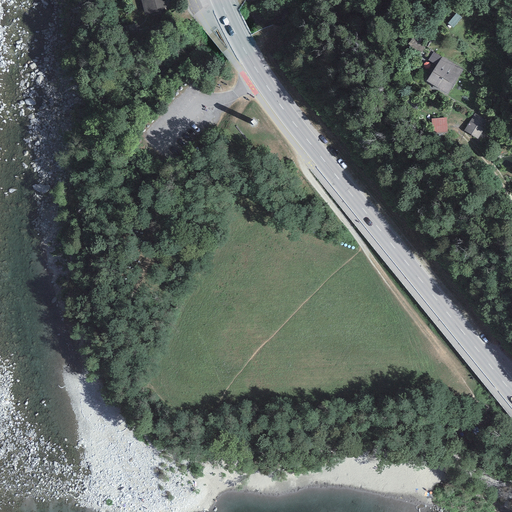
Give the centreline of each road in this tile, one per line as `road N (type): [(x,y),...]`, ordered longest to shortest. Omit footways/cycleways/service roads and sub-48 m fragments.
road 1 (secondary): [(511,393),(261,79),(219,0)]
road 2 (track): [(472,385),(249,87)]
